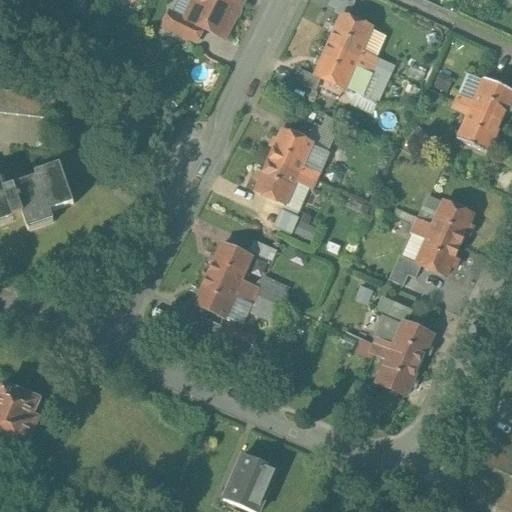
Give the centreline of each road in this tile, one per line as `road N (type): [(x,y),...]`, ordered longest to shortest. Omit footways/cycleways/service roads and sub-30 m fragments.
road 1 (residential): [(106,345),(364,455),(400,455),(433,438),(511,259)]
road 2 (residential): [(106,345),(222,126)]
road 3 (residential): [(222,126),(284,0)]
